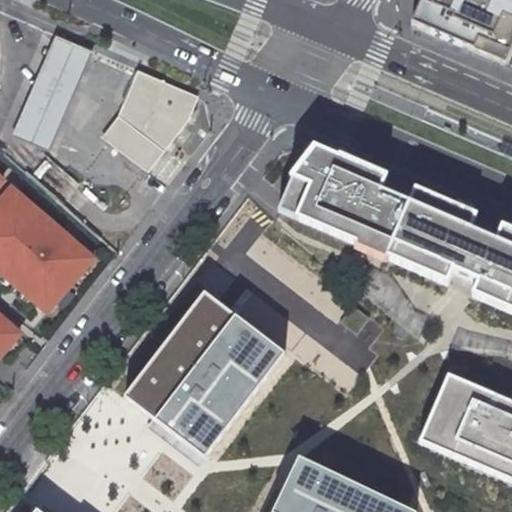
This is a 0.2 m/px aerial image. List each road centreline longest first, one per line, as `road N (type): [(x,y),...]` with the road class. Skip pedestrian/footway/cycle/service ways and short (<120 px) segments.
road 1 (residential): [(0,456),(280,91)]
road 2 (primary): [(280,91),(511,194)]
road 3 (primary): [(74,0),(280,91)]
road 4 (primary): [(511,109),(327,28)]
